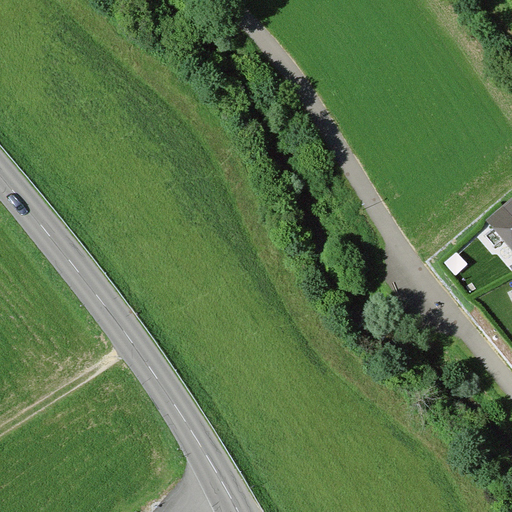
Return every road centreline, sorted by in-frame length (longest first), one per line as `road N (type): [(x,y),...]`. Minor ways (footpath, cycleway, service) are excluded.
road 1 (primary): [(0,173),(131,341),(236,511)]
road 2 (track): [(0,434),(92,377),(131,341)]
